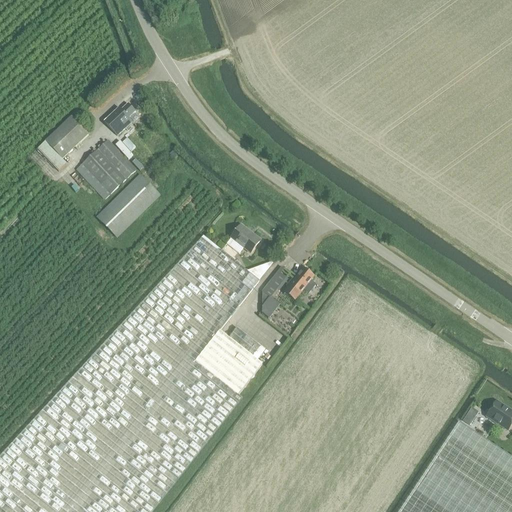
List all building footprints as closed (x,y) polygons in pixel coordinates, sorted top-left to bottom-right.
[(104,123),(117,137),(131,123),(128,119),(135,113),(128,105),(121,112),(119,110),(104,123)] [(45,143),(38,150),(59,172),(67,166),(62,161),(88,136),(79,126),(82,124),(74,116),(71,119),(45,143)] [(127,139),(123,144),(131,153),(136,149),(127,139)] [(110,195),(136,172),(108,142),(82,166),(76,171),(104,201),(110,195)] [(160,197),(140,177),(97,219),(116,239),(160,197)] [(260,242),(241,227),(231,240),(250,255),(260,242)] [(153,511),(242,399),(238,396),(195,362),(220,331),(259,282),(203,238),(0,456),(0,511),(153,511)] [(281,269),(263,292),(271,298),(276,291),(279,293),(287,281),(280,274),(282,270),(281,269)] [(304,270),(291,285),(290,283),(288,286),(290,287),(284,294),(294,301),(299,295),(300,295),(303,291),(308,295),(316,286),(311,282),(314,278),(304,270)] [(271,298),(263,292),(262,293),(262,310),(271,298)] [(281,306),(271,298),(262,310),(262,314),(269,320),(281,306)] [(253,358),(260,348),(237,328),(229,339),(253,358)] [(229,339),(220,331),(195,362),(238,396),(262,365),(253,358),(229,339)] [(486,418),(508,432),(511,425),(511,413),(508,411),(495,403),(486,418)] [(511,511),(511,458),(459,424),(400,511),(511,511)]
